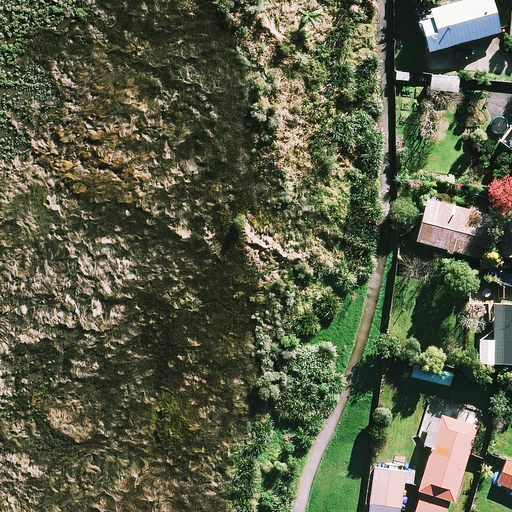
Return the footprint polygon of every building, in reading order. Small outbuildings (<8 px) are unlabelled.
[(500,31),(491,0),(460,0),(417,11),(427,50),(500,31)] [(511,123),(499,141),(511,150),(511,123)] [(490,215),(426,197),(414,239),(479,257),(490,215)] [(511,231),(503,231),(500,255),(511,256),(511,231)] [(511,303),(495,302),(493,328),(479,337),(477,359),(511,361),(511,303)] [(448,511),(481,414),(431,397),(416,442),(431,447),(411,509),(420,511),(448,511)] [(511,461),(506,459),(497,482),(511,488),(511,461)] [(399,511),(405,470),(373,467),(367,511),(399,511)]
